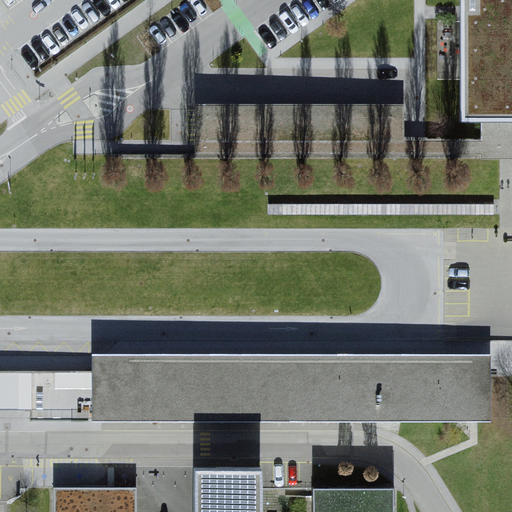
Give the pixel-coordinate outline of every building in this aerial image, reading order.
[(511,0),(452,0),(454,109),(511,109),(511,0)] [(490,382),(490,350),(89,349),(88,425),(367,426),(490,424),(490,382)] [(0,408),(31,408),(30,365),(0,365),(0,408)] [(87,370),(33,369),(32,406),(86,408),(87,370)] [(259,511),(260,466),(191,465),(190,511),(259,511)] [(391,511),(392,484),(312,483),(312,511),(391,511)] [(134,511),(135,485),(51,485),(51,511),(134,511)]
